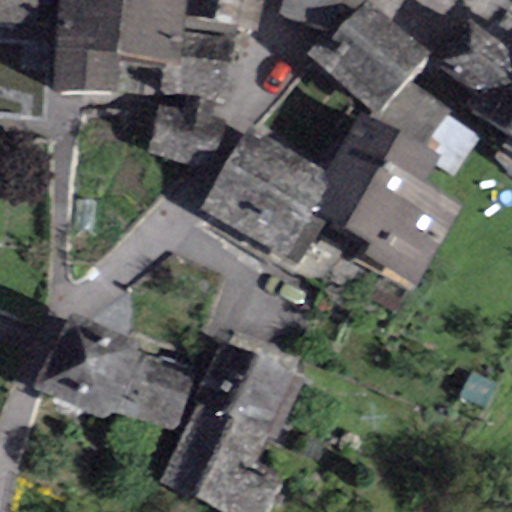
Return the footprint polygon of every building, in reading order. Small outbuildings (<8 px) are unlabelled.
[(0,0),(0,17),(35,21),(36,0),(0,0)] [(63,0),(52,91),(113,98),(117,66),(167,72),(177,73),(181,41),(183,21),(185,0),(63,0)] [(185,0),(183,21),(252,31),(256,0),(185,0)] [(290,0),(289,7),(333,20),(339,0),(290,0)] [(364,15),(321,63),(373,110),(416,62),(364,15)] [(483,98),(473,113),(511,139),(511,55),(508,61),(471,36),(445,73),(483,98)] [(230,47),(181,41),(177,73),(167,72),(164,92),(223,99),(230,47)] [(329,179),(249,135),(201,224),(321,289),(348,240),(374,254),(366,268),(414,293),(458,211),(421,192),(438,160),(361,119),(329,179)] [(140,354),(73,325),(42,395),(109,425),(114,413),(137,360),(140,354)] [(303,389),(225,352),(162,485),(219,511),(271,511),(285,484),(263,473),(303,389)] [(190,384),(137,360),(114,413),(167,437),(190,384)]
